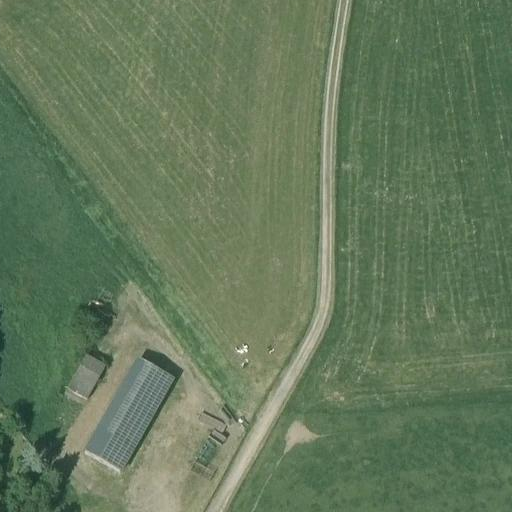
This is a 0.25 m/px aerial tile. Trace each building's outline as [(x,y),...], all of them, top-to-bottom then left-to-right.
[(114,307),(105,302),(99,313),(107,318),(114,307)] [(107,321),(95,314),(87,327),(99,334),(107,321)] [(103,370),(84,360),(66,391),(86,402),(103,370)] [(136,364),(94,437),(129,457),(170,384),(136,364)] [(129,457),(94,437),(84,455),(118,475),(129,457)]
